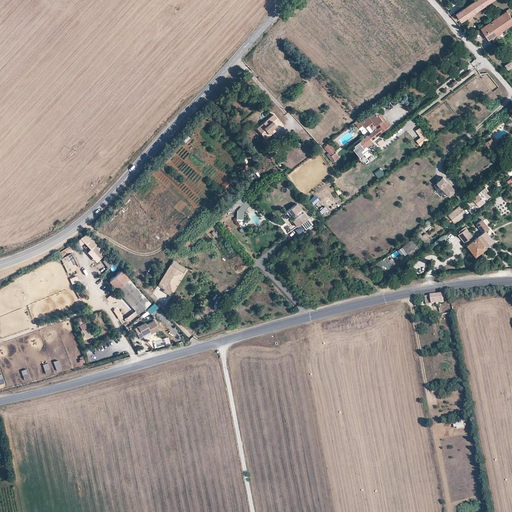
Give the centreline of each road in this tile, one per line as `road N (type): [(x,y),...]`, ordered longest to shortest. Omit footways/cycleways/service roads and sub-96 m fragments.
road 1 (tertiary): [(511,281),(362,303),(0,402)]
road 2 (tertiary): [(0,265),(79,224),(287,0)]
road 3 (track): [(253,511),(221,342)]
road 4 (unclassified): [(511,93),(429,0)]
